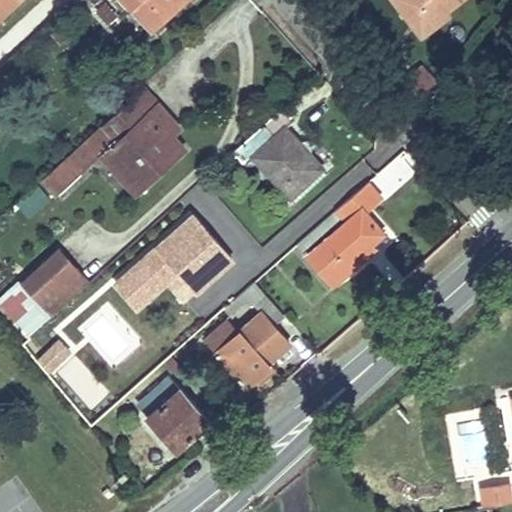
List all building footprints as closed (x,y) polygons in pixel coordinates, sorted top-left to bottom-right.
[(0,0),(0,13),(14,0),(0,0)] [(94,2),(92,0),(74,0),(84,11),(94,2)] [(92,0),(94,2),(96,0),(127,0),(128,1),(151,26),(179,0),(92,0)] [(393,0),(421,37),(452,15),(447,9),(458,0),(393,0)] [(68,18),(51,34),(60,44),(77,29),(68,18)] [(146,84),(100,125),(112,140),(97,153),(134,194),(187,147),(152,106),(160,100),(146,84)] [(281,104),(233,149),(244,160),(252,153),(291,195),(321,167),(284,125),(292,117),(281,104)] [(221,180),(211,188),(214,192),(224,185),(221,180)] [(380,195),(367,180),(336,207),(347,219),(308,252),(332,281),(368,251),(364,246),(383,230),(364,208),(380,195)] [(24,216),(50,199),(39,182),(13,200),(24,216)] [(232,257),(192,213),(115,281),(136,306),(173,274),(169,270),(175,265),(196,289),(232,257)] [(62,247),(24,281),(53,314),(91,279),(62,247)] [(262,308),(214,351),(245,386),(259,374),(257,371),(292,340),(278,323),(286,315),(265,291),(255,300),(262,308)] [(51,351),(46,356),(53,363),(58,359),(51,351)] [(136,400),(147,412),(178,386),(168,374),(136,400)] [(147,412),(146,413),(175,446),(206,419),(178,386),(147,412)] [(483,505),(511,500),(511,492),(511,485),(481,490),(483,505)]
